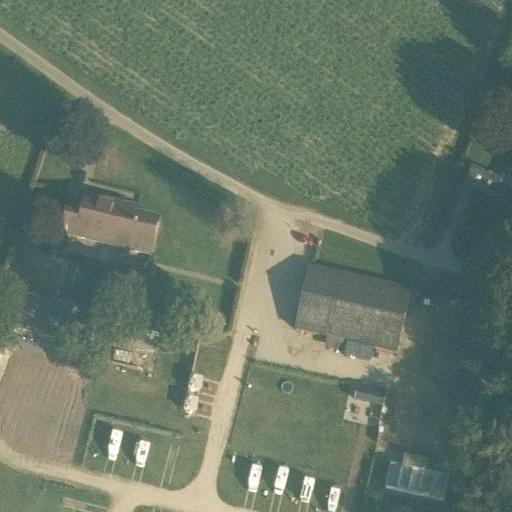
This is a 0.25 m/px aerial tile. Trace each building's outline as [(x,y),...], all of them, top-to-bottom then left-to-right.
[(511,140),(508,150),(511,151),(511,160),(504,180),(472,166),(462,191),(479,197),(480,194),(506,205),(511,190),(511,189),(511,140)] [(124,214),(126,208),(87,198),(85,209),(70,205),(62,236),(149,258),(158,223),(124,214)] [(395,361),(406,311),(411,291),(310,268),(296,332),(345,344),(373,350),(380,351),(378,357),(395,361)] [(24,289),(17,320),(65,332),(73,301),(24,289)] [(89,317),(80,356),(81,356),(151,372),(160,333),(89,317)] [(374,423),(383,382),(188,342),(179,382),(374,423)] [(344,354),(343,358),(370,364),(373,350),(345,344),(344,354)] [(421,472),(423,460),(399,455),(396,466),(384,464),(378,490),(439,502),(445,477),(421,472)]
